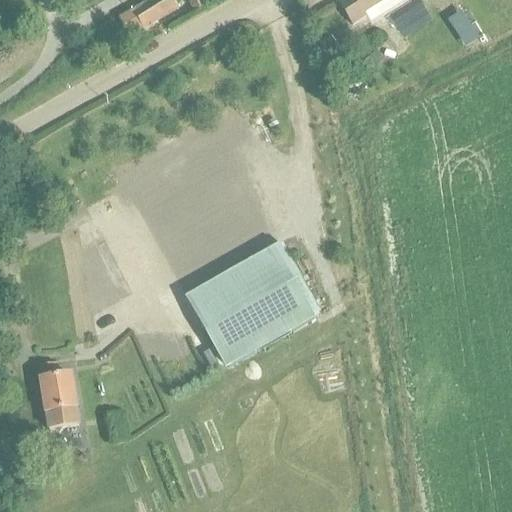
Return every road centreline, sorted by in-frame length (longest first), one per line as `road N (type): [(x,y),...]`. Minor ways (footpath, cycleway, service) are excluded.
road 1 (tertiary): [(0,147),(255,0)]
road 2 (unclassified): [(127,0),(75,26),(44,68),(0,104)]
